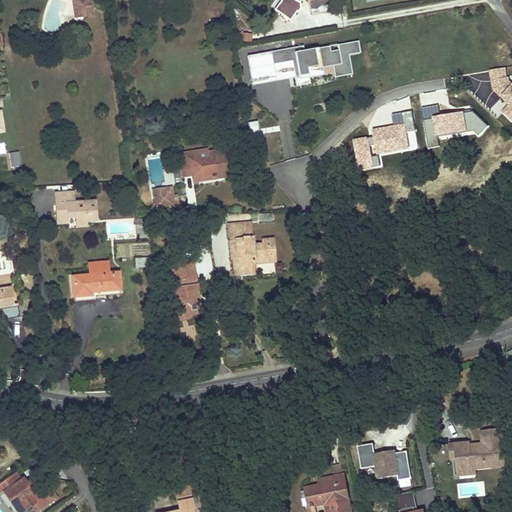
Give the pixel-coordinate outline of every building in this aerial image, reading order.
[(92,15),(90,0),(72,0),(75,17),(92,15)] [(283,0),(280,4),(282,12),(293,20),(304,4),(301,2),(303,0),(307,0),(308,2),(317,0),(283,0)] [(332,12),(329,0),(317,0),(308,2),(310,16),(332,12)] [(357,41),(352,42),(354,51),(345,53),(348,70),(335,72),(333,63),(306,68),(307,74),(294,77),(296,88),(309,86),(307,77),(321,75),(320,69),(332,67),(334,78),(351,75),(348,56),(359,54),(357,41)] [(302,46),(247,55),(251,80),(274,76),(272,64),(291,60),(294,77),(307,74),(306,68),(333,63),(335,72),(348,70),(345,53),(354,51),(352,42),(303,51),(302,46)] [(251,83),(294,77),(291,60),(272,64),(274,76),(251,80),(251,83)] [(511,79),(508,69),(490,73),(490,85),(507,106),(502,112),(511,123),(511,79)] [(422,109),(424,119),(427,136),(437,135),(472,129),(479,136),(488,126),(472,111),(439,117),(438,106),(422,109)] [(415,131),(412,113),(402,115),(393,117),(395,127),(384,128),(385,135),(354,140),(359,169),(379,165),(378,156),(371,157),(369,145),(375,144),(377,151),(396,147),(397,150),(408,148),(405,132),(415,131)] [(437,135),(427,136),(428,148),(439,146),(437,135)] [(208,160),(204,161),(206,176),(218,174),(220,178),(230,176),(226,150),(207,153),(208,160)] [(188,152),(177,154),(180,171),(194,169),(194,173),(191,176),(191,178),(192,182),(203,181),(202,176),(206,176),(204,161),(199,161),(195,158),(190,159),(188,152)] [(19,153),(9,154),(11,168),(21,167),(19,153)] [(194,169),(180,171),(181,179),(191,178),(191,176),(194,173),(194,169)] [(172,188),(152,192),(154,199),(173,196),(172,188)] [(74,193),(55,194),(56,205),(60,205),(60,211),(56,211),(57,221),(68,221),(69,218),(76,218),(76,223),(88,222),(97,221),(96,202),(75,203),(74,193)] [(173,196),(154,199),(156,210),(178,207),(176,196),(173,196)] [(250,224),(229,225),(230,241),(229,241),(229,250),(232,250),(236,250),(237,257),(232,258),(233,271),(241,271),(242,274),(253,273),(252,260),(273,258),(271,241),(262,241),(262,245),(251,246),(250,224)] [(149,265),(149,261),(149,257),(135,259),(135,266),(149,265)] [(117,273),(113,273),(109,274),(108,262),(88,264),(89,275),(73,277),(75,296),(89,295),(89,291),(119,288),(117,273)] [(195,263),(182,265),(184,278),(197,277),(195,263)] [(257,274),(281,273),(281,264),(257,264),(257,274)] [(184,278),(182,265),(172,266),(173,280),(177,280),(178,287),(174,288),(176,294),(170,295),(168,299),(169,307),(174,307),(175,318),(181,321),(187,320),(191,315),(191,310),(202,308),(201,303),(195,299),(194,294),(199,288),(197,277),(184,278)] [(17,307),(15,307),(13,307),(10,288),(0,289),(0,319),(19,317),(17,307)] [(496,384),(506,383),(504,373),(495,375),(496,384)] [(470,448),(470,446),(470,444),(450,445),(451,460),(456,460),(457,472),(474,471),(474,468),(504,466),(501,431),(482,432),(483,447),(470,448)] [(410,479),(406,453),(391,456),(390,452),(371,456),(369,446),(357,448),(361,470),(375,468),(378,480),(397,477),(398,482),(410,479)] [(321,486),(345,482),(341,465),(332,466),(334,478),(320,481),(321,486)] [(15,485),(10,477),(0,483),(0,494),(0,495),(4,492),(16,511),(20,511),(32,505),(36,511),(38,511),(56,500),(50,491),(38,489),(36,496),(33,495),(23,479),(15,485)] [(350,511),(345,482),(321,486),(308,489),(308,490),(301,491),(304,506),(307,505),(311,505),(312,509),(315,508),(315,507),(327,505),(328,511),(350,511)] [(188,488),(175,491),(177,499),(183,498),(190,497),(188,488)] [(417,511),(413,492),(399,495),(403,510),(413,508),(414,511),(417,511)] [(414,511),(413,508),(403,510),(399,495),(391,497),(393,511),(414,511)] [(190,497),(183,498),(177,499),(179,511),(178,511),(191,511),(191,510),(192,509),(190,497)]
